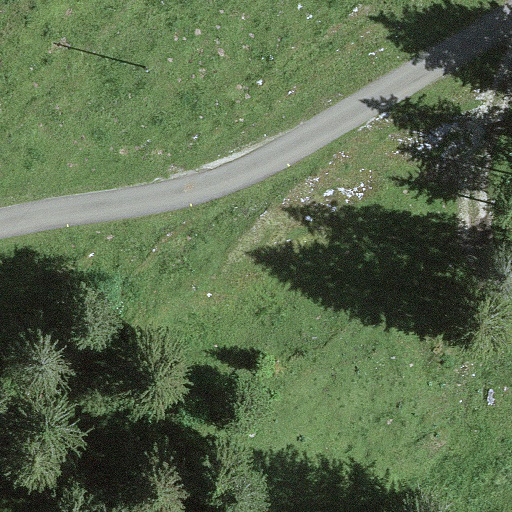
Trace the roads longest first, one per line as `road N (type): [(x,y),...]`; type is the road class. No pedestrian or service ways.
road 1 (unclassified): [(511,5),(415,82),(240,171),(0,224)]
road 2 (track): [(511,275),(495,264),(482,28)]
